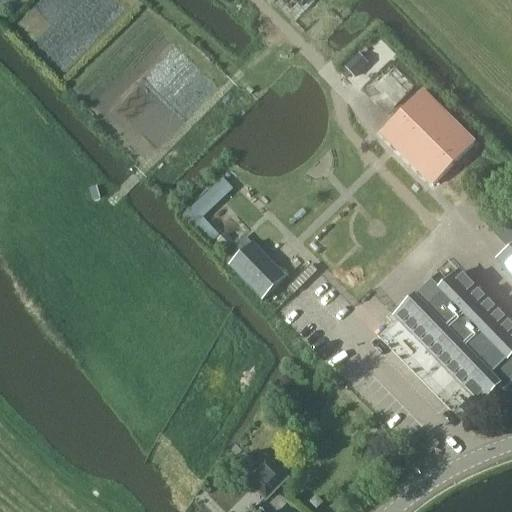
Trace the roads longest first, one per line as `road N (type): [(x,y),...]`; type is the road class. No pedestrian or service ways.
road 1 (track): [(109,203),(239,74),(289,37),(342,91),(340,120),(451,236)]
road 2 (tertiary): [(511,449),(441,481),(398,511)]
